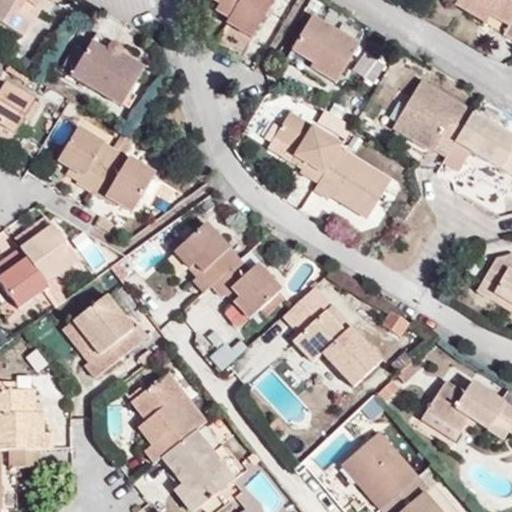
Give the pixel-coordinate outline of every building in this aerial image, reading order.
[(14,20),(24,5),(22,4),(15,0),(0,0),(0,33),(14,41),(23,26),(14,20)] [(24,5),(33,10),(40,0),(39,0),(24,0),(22,4),(24,5)] [(242,39),(266,0),(205,0),(209,2),(205,7),(221,18),(217,23),(242,39)] [(484,18),(455,0),(454,0),(449,9),(478,27),(484,18)] [(511,0),(455,0),(484,18),(501,29),(496,36),(511,45),(511,0)] [(23,26),(33,10),(24,5),(14,20),(23,26)] [(332,79),(354,45),(307,17),(279,62),(303,77),(311,65),(332,79)] [(140,68),(117,54),(122,47),(98,32),(69,75),(116,106),(140,68)] [(59,69),(69,75),(84,53),(74,46),(59,69)] [(380,67),(359,54),(348,71),(368,84),(380,67)] [(437,158),(463,116),(412,86),(390,123),(381,133),(425,162),(431,155),(437,158)] [(25,104),(25,103),(0,88),(0,129),(7,134),(15,121),(25,104)] [(32,109),(25,104),(15,121),(22,126),(32,109)] [(336,142),(284,109),(271,127),(297,143),(290,153),(301,160),(293,171),(311,183),(336,142)] [(508,143),(463,116),(437,158),(454,169),(457,164),(462,156),(475,164),(488,173),(508,143)] [(112,152),(71,127),(51,161),(63,167),(77,175),(72,184),(87,193),(112,152)] [(297,143),(271,127),(264,137),(290,153),(297,143)] [(362,223),(391,177),(336,142),(305,192),(323,204),(326,200),(362,223)] [(507,185),(511,176),(511,145),(508,143),(488,173),(507,185)] [(127,212),(150,174),(112,152),(87,193),(97,199),(102,198),(127,212)] [(301,160),(290,153),(285,161),(295,168),(301,160)] [(470,171),(475,164),(462,156),(457,164),(470,171)] [(452,172),(454,169),(437,158),(434,161),(452,172)] [(72,184),(77,175),(63,167),(58,176),(72,184)] [(484,200),(478,211),(492,220),(498,208),(484,200)] [(25,239),(47,223),(40,214),(18,230),(25,239)] [(106,225),(91,217),(87,225),(101,234),(106,225)] [(74,260),(47,223),(13,248),(41,286),(74,260)] [(225,260),(194,223),(158,252),(171,269),(179,261),(186,268),(178,276),(191,290),(197,284),(225,260)] [(41,286),(13,248),(2,256),(9,267),(0,273),(0,295),(11,310),(41,286)] [(511,261),(500,255),(493,255),(481,261),(469,280),(483,288),(480,293),(511,312),(511,261)] [(0,273),(9,267),(2,256),(0,257),(0,273)] [(269,293),(244,265),(235,272),(225,260),(197,284),(210,298),(220,288),(226,294),(220,300),(238,321),(247,313),(265,297),(269,293)] [(186,268),(179,261),(172,268),(178,276),(186,268)] [(480,293),(483,288),(469,280),(462,290),(496,311),(499,305),(480,293)] [(47,282),(41,286),(55,305),(61,301),(47,282)] [(55,305),(41,286),(34,292),(48,311),(55,305)] [(226,294),(220,288),(214,294),(220,300),(226,294)] [(135,343),(123,329),(97,296),(63,323),(91,358),(78,367),(89,380),(135,343)] [(373,365),(309,296),(290,314),(303,329),(284,346),(303,367),(312,359),(343,392),(373,365)] [(265,297),(247,313),(251,318),(269,302),(265,297)] [(392,338),(400,325),(382,314),(374,326),(392,338)] [(91,358),(63,323),(51,332),(78,367),(91,358)] [(140,339),(129,325),(123,329),(135,343),(140,339)] [(393,375),(406,362),(398,353),(384,366),(393,375)] [(397,385),(415,369),(406,362),(390,377),(397,385)] [(195,426),(157,378),(118,409),(134,430),(142,421),(154,437),(138,448),(133,452),(143,465),(155,457),(187,432),(195,426)] [(377,404),(391,392),(382,384),(370,397),(377,404)] [(511,417),(489,404),(462,388),(455,400),(432,387),(415,417),(452,438),(458,428),(493,448),(498,439),(510,447),(511,444),(511,417)] [(15,428),(15,412),(27,413),(27,391),(0,390),(0,450),(4,451),(9,451),(44,451),(44,428),(15,428)] [(511,402),(496,393),(489,404),(511,417),(511,402)] [(353,439),(382,421),(374,409),(310,449),(323,469),(358,447),(353,439)] [(15,428),(36,428),(36,413),(27,413),(15,412),(15,428)] [(452,438),(415,417),(410,427),(446,448),(452,438)] [(154,437),(142,421),(134,430),(128,434),(138,448),(154,437)] [(275,432),(267,422),(256,431),(265,441),(275,432)] [(228,483),(205,455),(187,432),(155,457),(175,482),(197,508),(228,483)] [(401,473),(371,437),(331,469),(367,511),(374,511),(410,483),(401,473)] [(239,474),(216,446),(205,455),(228,483),(239,474)] [(36,468),(36,452),(9,451),(9,467),(36,468)] [(254,464),(247,456),(242,461),(248,469),(254,464)] [(401,473),(410,483),(425,470),(417,460),(401,473)] [(263,471),(245,483),(265,511),(269,511),(285,501),(263,471)] [(191,511),(197,508),(175,482),(166,489),(185,511),(191,511)] [(410,483),(374,511),(425,511),(414,499),(420,494),(410,483)]
